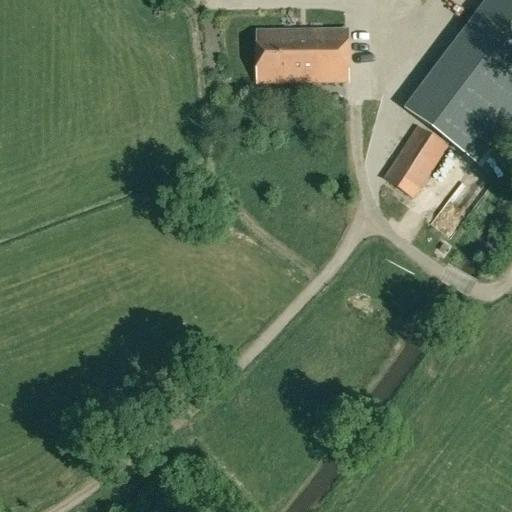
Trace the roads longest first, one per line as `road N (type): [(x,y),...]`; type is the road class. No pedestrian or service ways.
road 1 (track): [(51,511),(245,361),(374,211)]
road 2 (unknown): [(267,0),(357,3),(382,12),(397,37),(404,87)]
road 3 (track): [(374,211),(396,241),(472,291),(497,291),(511,277)]
